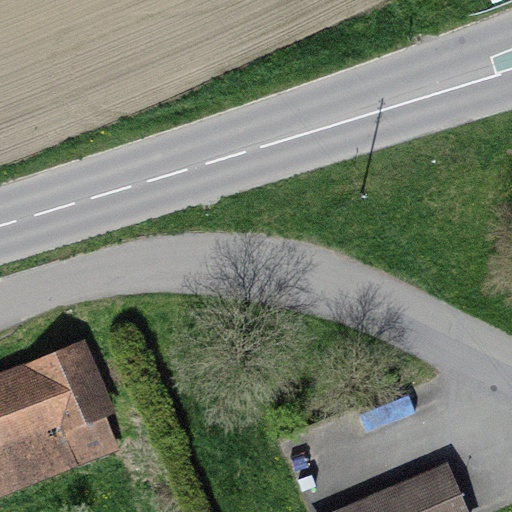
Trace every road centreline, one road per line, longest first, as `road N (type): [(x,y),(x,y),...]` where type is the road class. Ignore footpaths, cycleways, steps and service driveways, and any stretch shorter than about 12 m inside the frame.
road 1 (primary): [(511,62),(0,227)]
road 2 (residential): [(511,373),(379,308),(210,266),(0,307)]
